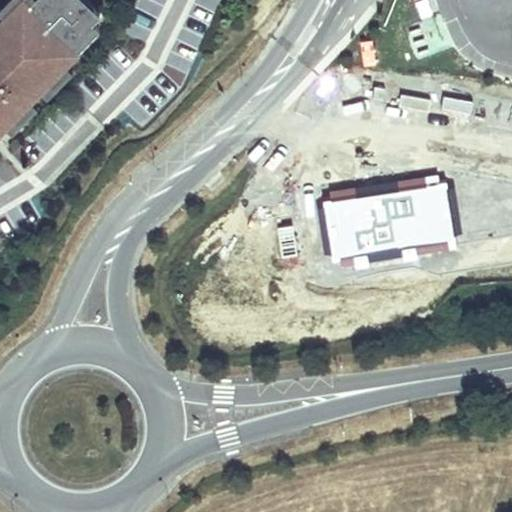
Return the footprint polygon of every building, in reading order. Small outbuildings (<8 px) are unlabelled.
[(0,129),(6,123),(32,97),(41,87),(66,61),(79,48),(72,41),(94,20),(102,12),(89,0),(31,0),(31,1),(30,0),(19,0),(6,14),(0,20),(0,129)] [(5,0),(0,5),(0,8),(6,14),(19,0),(30,0),(31,1),(31,0),(5,0)] [(101,26),(94,20),(72,41),(79,48),(101,26)] [(49,94),(74,69),(66,61),(41,87),(49,94)] [(32,97),(6,123),(13,130),(39,103),(32,97)] [(448,178),(319,198),(329,260),(458,241),(448,178)]
